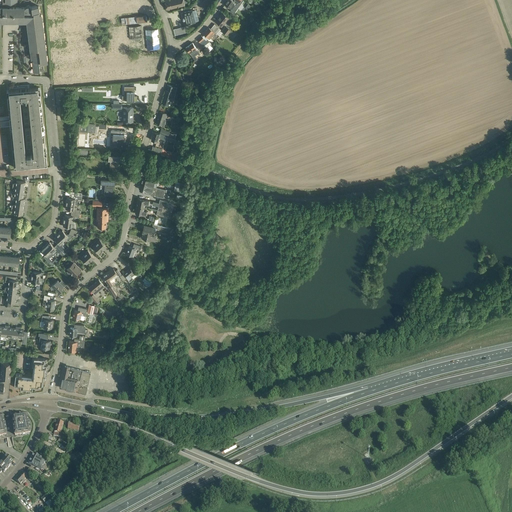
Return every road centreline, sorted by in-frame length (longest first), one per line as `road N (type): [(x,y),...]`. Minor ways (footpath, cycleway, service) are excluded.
road 1 (motorway): [(47,407),(124,425),(284,488),(335,493),(401,471),(511,396)]
road 2 (motorway): [(136,511),(319,422),(511,366)]
road 3 (residential): [(52,389),(68,296),(122,242),(171,47)]
road 4 (motorway): [(368,391),(190,419),(49,397)]
road 5 (motorway): [(368,391),(264,432),(111,511)]
road 6 (motorway): [(511,353),(368,391)]
road 7 (residential): [(52,389),(157,406),(186,378)]
road 8 (residential): [(56,169),(47,82),(6,77)]
